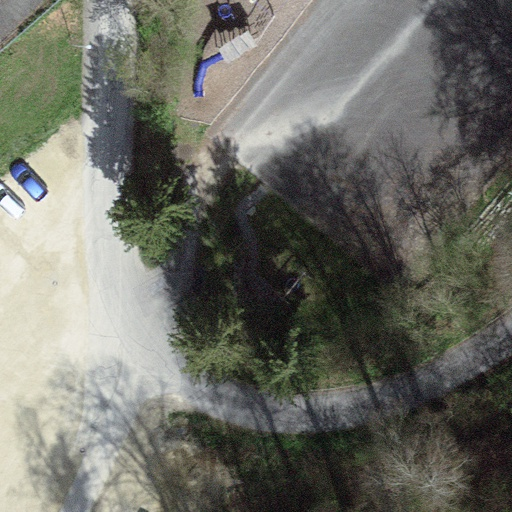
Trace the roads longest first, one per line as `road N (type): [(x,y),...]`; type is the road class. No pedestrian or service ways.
road 1 (residential): [(148,338),(214,394),(299,414),(383,401),(453,369),(511,329)]
road 2 (residential): [(111,0),(113,252),(148,338)]
road 3 (residential): [(148,338),(72,511)]
